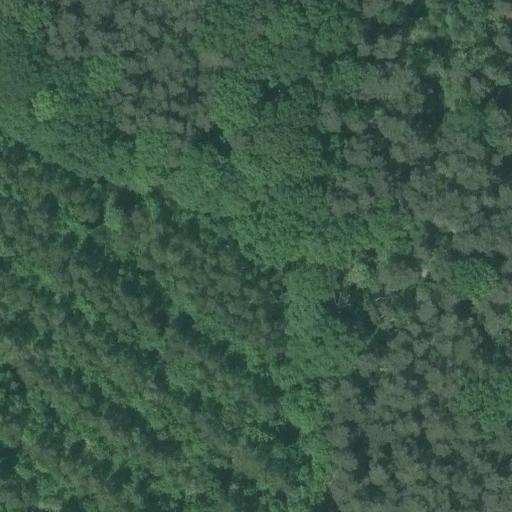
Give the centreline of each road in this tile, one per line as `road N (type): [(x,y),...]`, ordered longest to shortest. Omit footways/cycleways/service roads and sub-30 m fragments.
road 1 (track): [(0,100),(511,325)]
road 2 (track): [(319,241),(339,511)]
road 3 (track): [(319,241),(301,0)]
